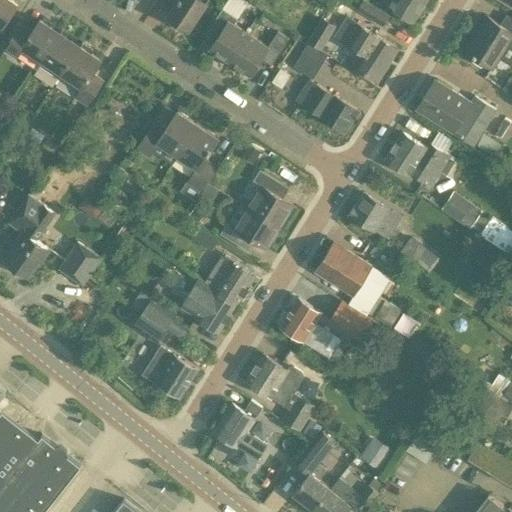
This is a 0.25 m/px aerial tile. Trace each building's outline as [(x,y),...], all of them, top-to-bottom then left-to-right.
[(12,0),(0,0),(0,25),(3,27),(18,4),(12,0)] [(177,0),(167,15),(177,22),(175,26),(186,33),(207,0),(177,0)] [(238,15),(246,0),(228,0),(224,8),(238,15)] [(373,0),(372,3),(366,0),(362,0),(357,9),(383,26),(390,15),(385,12),(389,6),(414,22),(427,0),(373,0)] [(249,35),(234,25),(238,18),(221,8),(205,35),(215,41),(210,49),(230,62),(249,35)] [(511,17),(506,14),(499,25),(488,17),(466,52),(492,68),(499,58),(509,65),(511,63),(511,17)] [(397,48),(358,24),(359,23),(347,15),(335,34),(362,52),(356,62),(379,77),(397,48)] [(38,20),(32,30),(20,22),(3,49),(16,58),(22,50),(40,62),(62,30),(51,22),(48,26),(38,20)] [(312,79),(328,53),(320,48),(333,27),(322,20),(293,67),(312,79)] [(40,62),(35,69),(57,83),(61,76),(80,47),(70,40),(72,36),(62,30),(40,62)] [(249,35),(230,62),(250,75),(262,57),(272,64),(289,38),(278,31),(267,47),(249,35)] [(83,43),(80,47),(61,76),(80,88),(75,96),(87,104),(105,79),(93,71),(100,60),(90,53),(93,50),(83,43)] [(511,94),(511,78),(510,77),(503,88),(511,94)] [(435,79),(416,109),(474,145),(496,109),(475,96),(471,101),(435,79)] [(311,80),(297,101),(320,115),(319,116),(345,132),(354,118),(354,119),(360,110),(334,94),(333,94),(311,80)] [(178,111),(161,137),(149,129),(136,147),(150,157),(155,150),(172,162),(177,155),(178,155),(199,124),(178,111)] [(28,127),(14,117),(8,126),(22,135),(28,127)] [(199,124),(178,155),(196,167),(186,182),(202,192),(218,167),(205,159),(219,138),(199,124)] [(461,164),(450,157),(451,156),(430,143),(428,147),(402,131),(385,159),(411,175),(412,174),(431,186),(441,171),(452,178),(461,164)] [(59,146),(46,138),(41,146),(54,154),(59,146)] [(115,179),(137,194),(144,185),(122,169),(115,179)] [(262,186),(249,206),(248,207),(278,226),(292,204),(275,193),(281,183),(260,170),(253,180),(262,186)] [(442,209),(470,229),(472,225),(482,232),(491,218),(481,211),(482,210),(455,190),(442,209)] [(364,192),(350,214),(388,238),(402,216),(364,192)] [(28,276),(38,262),(41,262),(50,250),(36,240),(56,213),(29,194),(10,221),(23,231),(12,245),(15,247),(6,260),(28,276)] [(103,206),(86,195),(78,206),(95,218),(103,206)] [(248,207),(249,206),(241,202),(229,223),(227,222),(220,233),(243,246),(248,237),(265,248),(278,226),(248,207)] [(440,258),(411,236),(397,255),(406,262),(410,257),(430,271),(440,258)] [(103,258),(78,240),(58,268),(83,285),(103,258)] [(334,241),(316,270),(353,294),(348,303),(367,316),(380,295),(388,281),(370,269),(372,265),(334,241)] [(196,276),(195,278),(237,304),(255,276),(222,256),(206,282),(196,276)] [(237,304),(195,278),(180,306),(197,316),(196,318),(220,332),(237,304)] [(166,329),(182,340),(190,329),(173,318),(177,312),(152,296),(141,312),(166,329)] [(298,297),(281,326),(305,341),(304,342),(318,350),(330,357),(338,343),(342,338),(330,331),(315,322),(322,312),(298,297)] [(344,300),(329,320),(359,341),(373,320),(344,300)] [(402,310),(387,300),(373,320),(388,330),(402,310)] [(141,312),(132,326),(157,343),(166,329),(141,312)] [(197,369),(175,355),(176,354),(159,344),(150,359),(165,368),(156,383),(180,397),(197,369)] [(294,366),(287,368),(263,353),(246,382),(272,398),(288,408),(282,419),(302,430),(316,405),(295,393),(304,378),(302,371),(294,366)] [(246,396),(241,405),(257,414),(262,405),(246,396)] [(232,403),(215,431),(258,458),(267,444),(247,432),(256,417),(232,403)] [(406,449),(427,463),(440,443),(418,429),(406,449)] [(297,464),(309,474),(293,494),(314,511),(329,488),(319,480),(327,470),(319,463),(337,440),(323,430),(297,464)] [(43,511),(81,465),(42,434),(0,487),(0,511),(43,511)] [(372,435),(360,456),(377,466),(390,445),(372,435)] [(511,456),(496,451),(488,466),(511,480),(511,456)] [(331,489),(329,488),(314,511),(315,511),(345,511),(349,508),(354,511),(364,511),(367,510),(366,509),(379,492),(370,485),(357,502),(353,499),(358,493),(339,478),(331,489)] [(511,511),(511,509),(508,507),(507,508),(493,497),(481,511),(511,511)] [(140,511),(124,499),(113,511),(140,511)]
